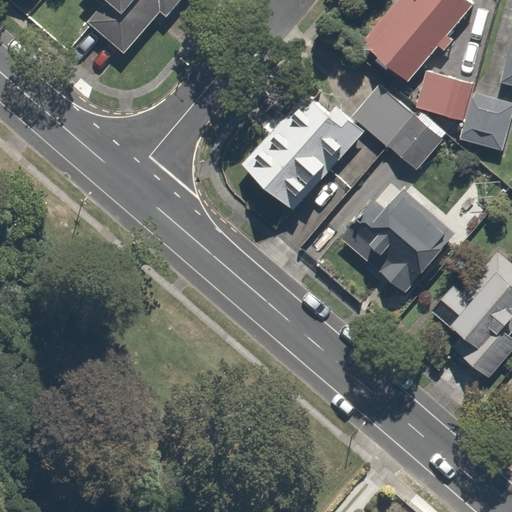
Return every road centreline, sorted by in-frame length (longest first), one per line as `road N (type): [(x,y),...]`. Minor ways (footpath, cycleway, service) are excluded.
road 1 (residential): [(511,511),(128,183)]
road 2 (residential): [(128,183),(279,0)]
road 3 (residential): [(128,183),(0,72)]
